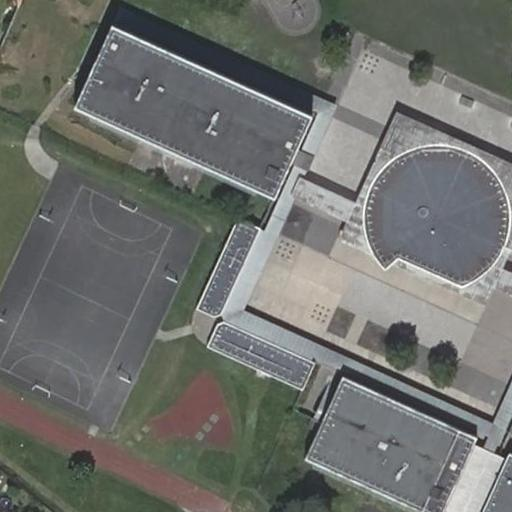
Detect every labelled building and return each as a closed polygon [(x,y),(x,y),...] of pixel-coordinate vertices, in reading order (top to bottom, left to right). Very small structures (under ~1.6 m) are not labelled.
[(312,156),(336,104),(120,7),(112,24),(128,31),(130,26),(317,111),(300,151),(312,156)] [(297,150),(312,116),(113,25),(76,107),(275,198),(278,192),(286,174),(291,163),(297,150)] [(366,225),(365,210),(366,204),(368,195),(372,185),(376,175),(383,167),(386,164),(393,157),(402,152),(411,147),(421,144),(431,142),(441,142),(451,143),(461,146),(470,150),(479,155),(487,161),(494,169),(500,177),(505,186),(508,196),(510,205),(511,216),(510,226),(508,236),(504,245),(499,254),(493,262),(489,267),(486,272),(479,278),(463,286),(398,258),(393,263),(486,307),(495,287),(503,269),(511,247),(511,162),(397,111),(354,205),(302,181),(293,199),(346,223),(340,241),(379,257),(373,249),(369,239),(367,233),(366,225)] [(366,204),(365,210),(366,225),(367,233),(369,239),(373,249),(379,257),(386,269),(393,263),(398,258),(463,286),(479,278),(486,272),(489,267),(493,262),(499,254),(504,245),(508,236),(510,226),(511,216),(510,205),(508,196),(505,186),(500,177),(494,169),(487,161),(479,155),(470,150),(461,146),(451,143),(441,142),(431,142),(421,144),(411,147),(402,152),(393,157),(386,164),(383,167),(376,175),(372,185),(368,195),(366,204)] [(300,151),(297,150),(291,163),(293,164),(306,170),(312,156),(300,151)] [(306,170),(293,164),(264,231),(259,228),(220,315),(223,322),(311,361),(313,357),(488,436),(481,451),(492,456),(511,412),(511,380),(493,423),(243,311),(293,199),(302,181),(306,170)] [(259,228),(237,218),(196,309),(214,317),(220,315),(259,228)] [(511,273),(503,269),(495,287),(511,295),(511,273)] [(217,324),(206,347),(302,390),(315,363),(311,361),(223,322),(217,324)] [(343,379),(306,461),(420,511),(442,511),(472,446),(475,439),(343,379)] [(481,451),(472,446),(442,511),(481,511),(505,461),(492,456),(481,451)] [(511,511),(511,454),(508,453),(505,461),(481,511),(511,511)]
